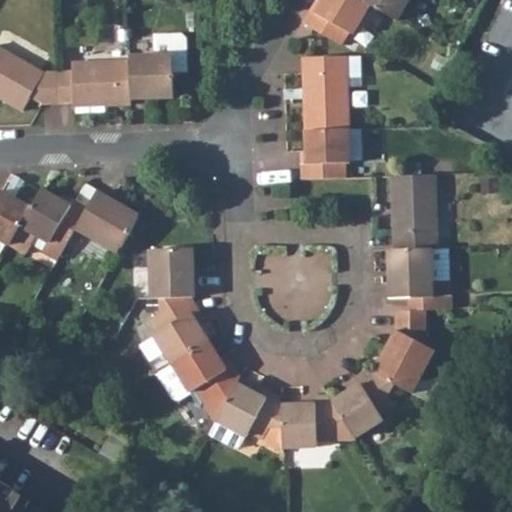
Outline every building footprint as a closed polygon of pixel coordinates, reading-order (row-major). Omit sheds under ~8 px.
[(350,34),(367,3),(362,0),(321,0),(314,13),(310,11),(304,21),(308,23),(307,25),(339,43),(346,31),(350,34)] [(362,0),(367,3),(397,20),(407,0),(362,0)] [(131,97),(173,95),(172,70),(186,69),(184,36),(180,32),(153,34),(154,54),(128,55),(128,60),(131,97)] [(0,102),(16,111),(26,95),(40,103),(57,102),(55,73),(39,73),(0,50),(0,102)] [(360,55),(346,56),(347,86),(362,85),(360,55)] [(349,129),(347,86),(346,56),(303,58),(306,131),(349,129)] [(70,102),(71,106),(131,102),(131,97),(128,60),(68,62),(69,71),(55,73),(57,102),(70,102)] [(361,128),(349,129),(350,159),(362,159),(361,128)] [(350,163),(350,159),(349,129),(306,131),(307,163),(302,164),(303,179),(347,178),(347,164),(350,163)] [(392,176),(396,247),(433,247),(439,246),(436,175),(392,176)] [(71,205),(42,186),(40,189),(30,207),(20,224),(10,243),(26,253),(37,234),(50,242),(44,252),(58,260),(66,245),(77,227),(88,208),(75,201),(71,205)] [(0,239),(9,244),(10,243),(20,224),(30,207),(0,189),(0,239)] [(88,208),(77,227),(118,251),(139,214),(98,189),(88,208)] [(439,246),(433,247),(434,280),(451,279),(450,246),(439,246)] [(390,248),(392,295),(412,294),(412,306),(429,306),(452,305),(451,279),(434,280),(433,247),(396,247),(390,248)] [(145,250),(147,298),(157,298),(185,297),(191,296),(188,248),(145,250)] [(185,297),(157,298),(157,314),(148,320),(157,334),(152,337),(170,366),(206,343),(186,309),(185,297)] [(400,328),(379,373),(399,383),(417,393),(424,377),(439,349),(429,343),(429,337),(429,306),(412,306),(400,307),(400,328)] [(442,344),(429,337),(429,343),(439,349),(442,344)] [(214,399),(226,405),(237,383),(240,379),(222,371),(206,343),(170,366),(157,374),(171,398),(177,400),(187,394),(188,395),(194,392),(202,405),(214,399)] [(365,382),(334,402),(346,420),(357,437),(386,418),(383,412),(398,403),(393,394),(399,383),(379,373),(372,369),(365,382)] [(417,393),(434,402),(439,392),(446,390),(441,377),(431,381),(424,377),(417,393)] [(271,428),(283,427),(283,405),(282,398),(267,398),(237,383),(226,405),(216,423),(245,439),(247,440),(251,434),(264,441),(271,428)] [(283,427),(283,447),(317,446),(318,441),(335,440),(334,428),(346,420),(334,402),(330,395),(317,405),(283,405),(283,427)] [(245,439),(216,423),(209,438),(233,451),(239,449),(245,439)] [(0,511),(38,511),(32,502),(27,505),(15,497),(17,494),(0,483),(0,511)]
